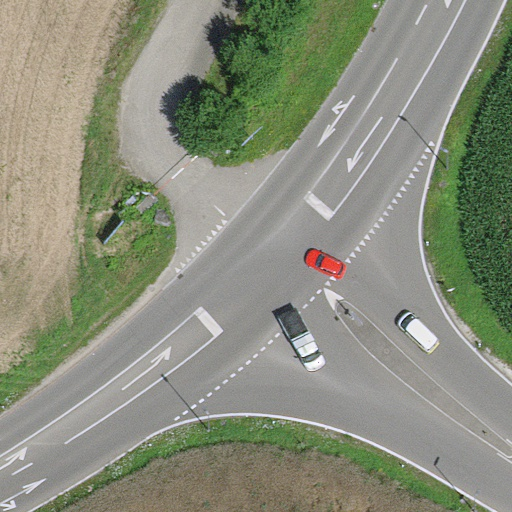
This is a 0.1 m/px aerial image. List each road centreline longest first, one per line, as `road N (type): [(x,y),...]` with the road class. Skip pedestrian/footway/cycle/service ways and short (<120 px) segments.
road 1 (secondary): [(0,468),(126,384),(279,256)]
road 2 (track): [(204,0),(151,107),(173,174),(279,256)]
road 3 (secondary): [(279,256),(368,150),(460,0)]
road 4 (secondary): [(279,256),(432,394),(511,452)]
